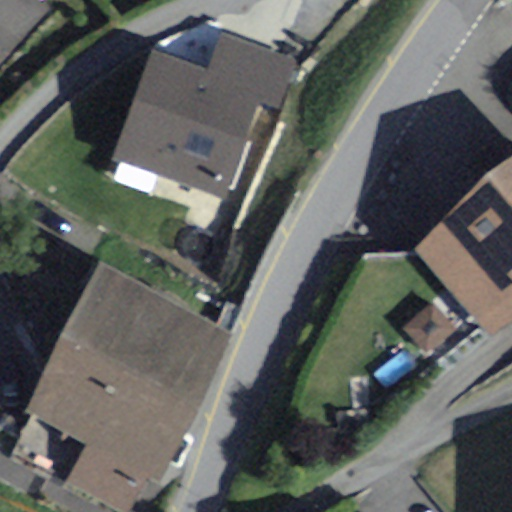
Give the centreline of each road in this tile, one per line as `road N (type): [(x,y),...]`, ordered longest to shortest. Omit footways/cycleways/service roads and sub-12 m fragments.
road 1 (tertiary): [(195,511),(326,218),(464,0)]
road 2 (residential): [(208,0),(84,65),(0,145)]
road 3 (residential): [(511,400),(416,442),(298,511)]
